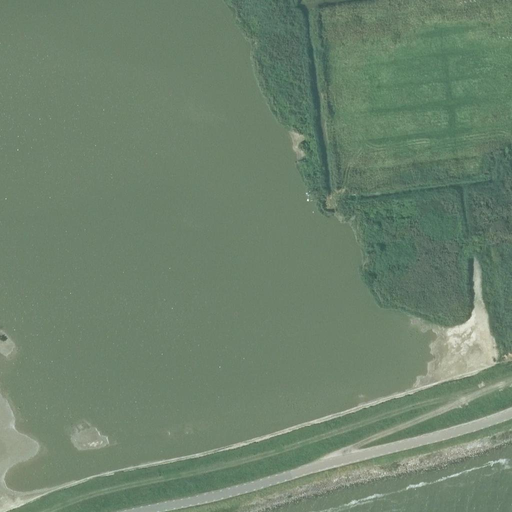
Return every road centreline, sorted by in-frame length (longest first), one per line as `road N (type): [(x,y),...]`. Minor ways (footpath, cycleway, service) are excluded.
road 1 (track): [(504,383),(48,511)]
road 2 (tertiary): [(137,511),(511,412)]
road 3 (track): [(305,470),(511,380)]
